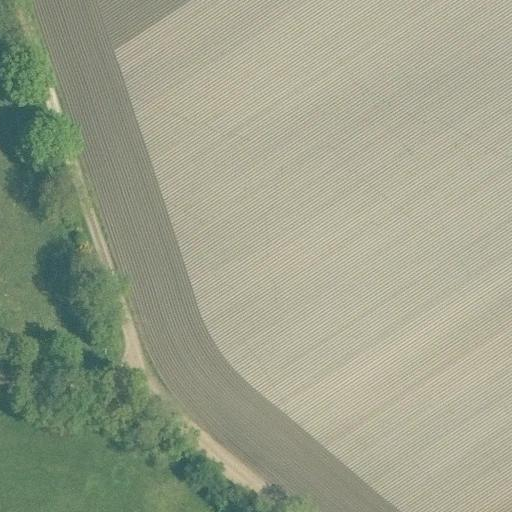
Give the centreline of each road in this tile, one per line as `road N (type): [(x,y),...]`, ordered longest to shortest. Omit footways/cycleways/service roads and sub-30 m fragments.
road 1 (track): [(142,387),(21,0)]
road 2 (track): [(287,511),(142,387)]
road 3 (track): [(142,387),(0,379)]
